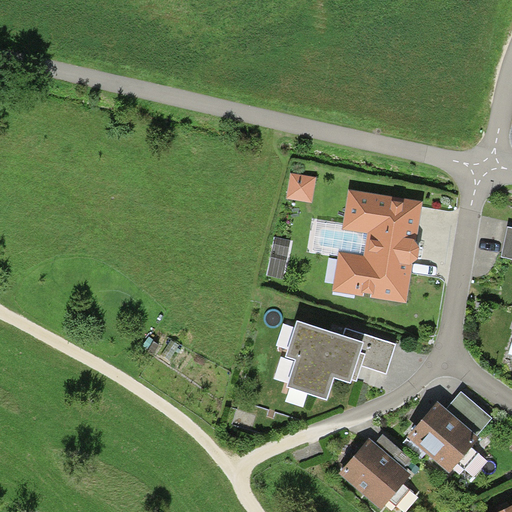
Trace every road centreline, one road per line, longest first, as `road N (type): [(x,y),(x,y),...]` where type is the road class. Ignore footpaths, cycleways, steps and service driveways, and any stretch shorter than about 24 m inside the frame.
road 1 (residential): [(482,170),(0,61)]
road 2 (track): [(0,314),(124,382),(198,437),(254,511)]
road 3 (residential): [(511,403),(444,355),(482,170)]
road 4 (track): [(444,355),(386,404),(252,457),(237,484)]
